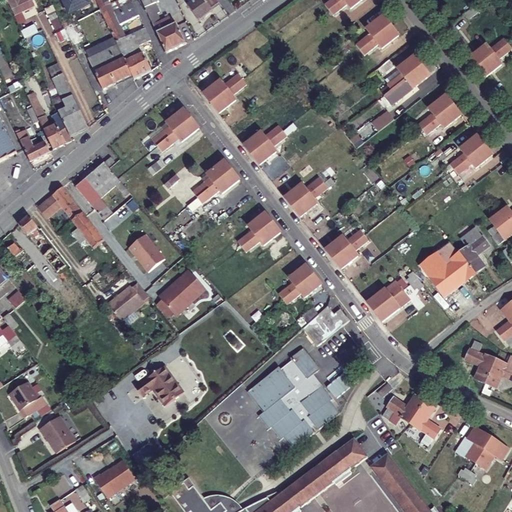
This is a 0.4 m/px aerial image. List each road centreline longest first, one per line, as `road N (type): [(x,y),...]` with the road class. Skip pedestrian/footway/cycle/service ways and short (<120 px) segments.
road 1 (residential): [(173,75),(408,368)]
road 2 (secondary): [(0,223),(173,75)]
road 3 (residential): [(397,0),(511,143)]
road 4 (residential): [(408,368),(511,285)]
road 5 (unknown): [(56,174),(140,276)]
road 6 (secondary): [(173,75),(275,0)]
